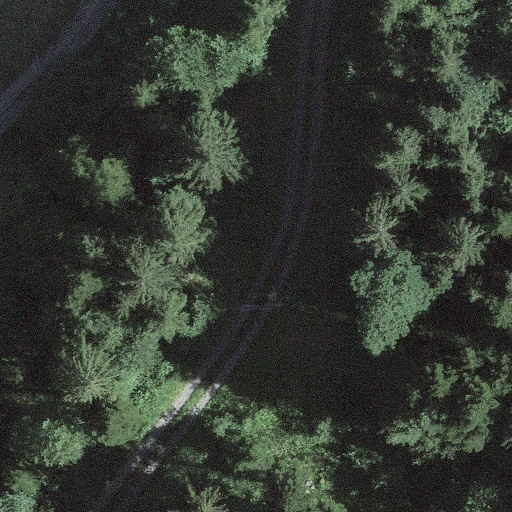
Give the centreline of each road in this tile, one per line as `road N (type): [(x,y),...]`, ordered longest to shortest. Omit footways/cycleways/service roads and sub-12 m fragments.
road 1 (track): [(118,511),(244,331),(307,193),(329,0)]
road 2 (track): [(0,135),(117,0)]
